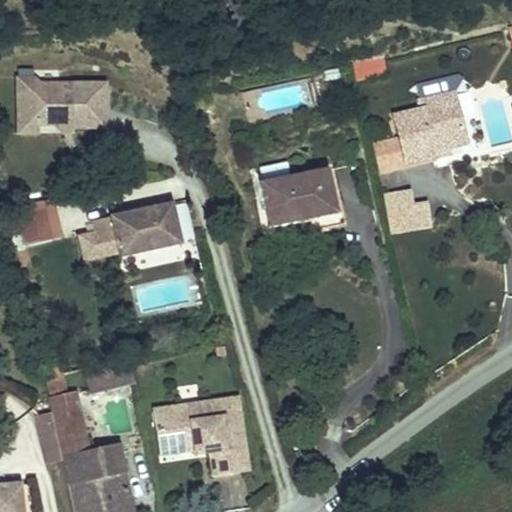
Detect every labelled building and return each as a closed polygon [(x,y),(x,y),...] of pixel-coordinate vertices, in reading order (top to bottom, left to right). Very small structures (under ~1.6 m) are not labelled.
[(382,56),(351,63),(355,80),(386,73),(382,56)] [(22,80),(8,80),(9,95),(22,80)] [(62,129),(96,127),(94,83),(30,85),(22,80),(9,95),(9,109),(26,125),(40,125),(50,120),(62,119),(62,129)] [(453,94),(419,103),(421,112),(394,118),(399,139),(405,164),(435,157),(434,150),(465,143),(453,94)] [(9,109),(10,135),(62,133),(62,129),(62,119),(50,120),(40,125),(26,125),(9,109)] [(399,139),(375,145),(381,170),(405,164),(399,139)] [(330,169),(262,183),(271,226),(338,212),(330,169)] [(429,228),(427,203),(412,205),(410,190),(385,192),(390,232),(429,228)] [(117,259),(181,243),(172,203),(108,218),(110,228),(94,232),(99,258),(115,253),(117,259)] [(51,240),(44,211),(18,217),(26,247),(51,240)] [(61,372),(58,358),(52,359),(55,373),(61,372)] [(52,359),(43,361),(46,375),(55,373),(52,359)] [(83,370),(89,395),(133,383),(126,359),(83,370)] [(55,373),(61,398),(66,397),(61,372),(55,373)] [(46,375),(56,418),(78,414),(74,395),(66,397),(61,398),(55,373),(46,375)] [(240,401),(153,408),(155,446),(206,442),(208,456),(210,480),(246,477),(245,453),(243,435),(242,417),(240,401)] [(85,448),(78,414),(56,418),(64,453),(85,448)] [(48,430),(36,432),(46,479),(58,476),(48,430)] [(206,442),(155,446),(156,456),(192,453),(192,458),(208,456),(206,442)] [(85,448),(64,453),(77,511),(132,511),(118,447),(87,454),(85,448)] [(30,511),(26,470),(17,471),(20,498),(21,511),(30,511)] [(21,511),(20,498),(17,471),(0,472),(0,511),(21,511)]
